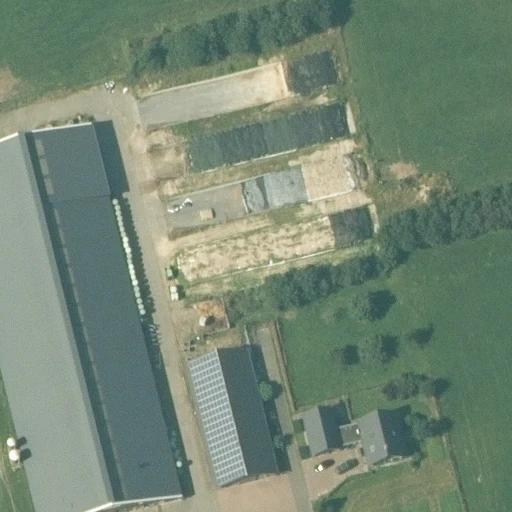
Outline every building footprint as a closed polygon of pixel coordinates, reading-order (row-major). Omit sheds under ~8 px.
[(329,55),(141,93),(152,147),(167,143),(165,133),(186,129),(183,119),(335,88),(329,55)] [(319,109),(318,137),(345,137),(346,115),(330,115),(330,109),(319,109)] [(0,152),(0,376),(33,511),(137,511),(182,501),(91,130),(0,152)] [(170,233),(362,187),(354,156),(162,202),(170,233)] [(252,237),(232,240),(237,272),(258,268),(252,237)] [(275,477),(245,355),(185,370),(215,492),(275,477)] [(350,430),(335,433),(330,414),(303,421),(312,460),(339,453),(339,451),(362,445),(368,469),(404,460),(394,418),(358,426),(358,428),(350,430)]
